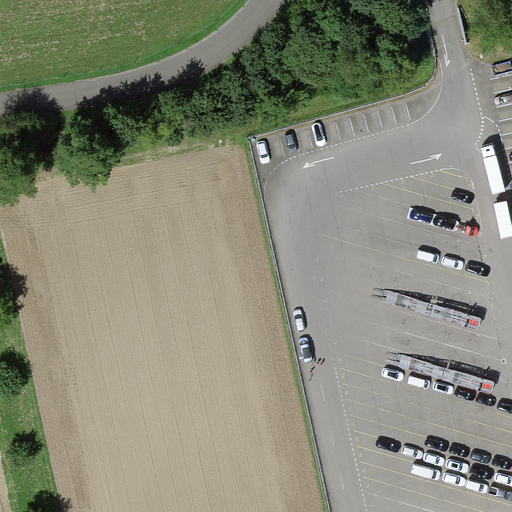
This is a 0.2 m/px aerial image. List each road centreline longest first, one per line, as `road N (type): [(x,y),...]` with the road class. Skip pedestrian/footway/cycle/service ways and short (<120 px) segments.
road 1 (track): [(273,0),(203,62),(0,98)]
road 2 (track): [(0,171),(235,123)]
